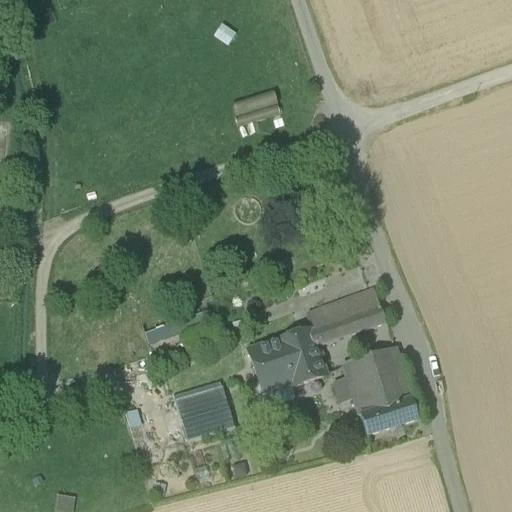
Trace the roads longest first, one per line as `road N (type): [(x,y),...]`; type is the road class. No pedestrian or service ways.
road 1 (unclassified): [(295,0),(459,511)]
road 2 (track): [(511,78),(47,240)]
road 3 (track): [(47,240),(39,416),(0,457)]
